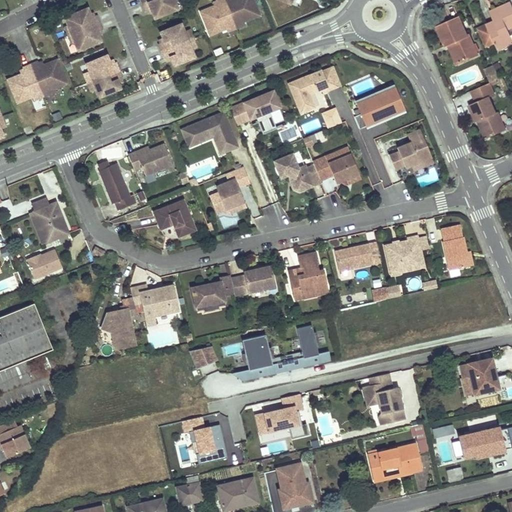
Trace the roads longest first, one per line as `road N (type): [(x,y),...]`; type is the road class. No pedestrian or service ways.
road 1 (residential): [(473,189),(164,262),(96,231),(64,146)]
road 2 (residential): [(214,408),(511,339)]
road 3 (unclassified): [(158,105),(302,43)]
road 4 (residential): [(511,480),(378,511)]
road 5 (residential): [(473,189),(419,69)]
